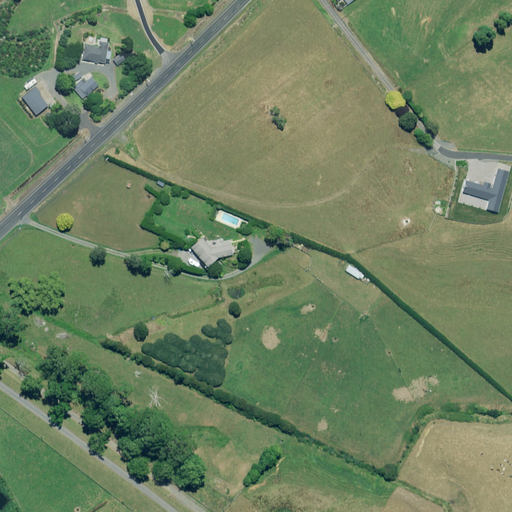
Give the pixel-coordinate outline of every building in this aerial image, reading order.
[(108,43),(101,42),(100,48),(84,45),(82,59),(105,63),(106,58),(110,59),(111,52),(107,51),(108,43)] [(79,57),(80,50),(65,49),(64,56),(79,57)] [(121,53),(112,59),(118,67),(127,61),(121,53)] [(81,77),(78,73),(70,78),(73,82),(81,77)] [(99,86),(92,77),(84,84),(81,80),(73,87),(83,99),(99,86)] [(48,106),(35,88),(23,98),(36,115),(48,106)] [(486,199),(479,189),(470,195),(477,205),(486,199)] [(460,195),(438,192),(436,206),(444,207),(442,220),(457,221),(460,195)] [(230,245),(212,247),(204,236),(190,247),(207,268),(220,256),(231,255),(230,245)] [(349,264),(345,270),(358,279),(359,277),(361,279),(364,275),(349,264)]
